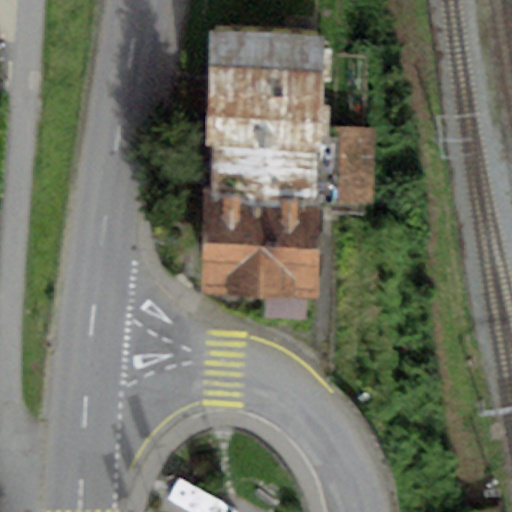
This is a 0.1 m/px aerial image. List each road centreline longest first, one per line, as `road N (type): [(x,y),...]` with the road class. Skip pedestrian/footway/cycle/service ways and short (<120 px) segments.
road 1 (primary): [(139,0),(88,353)]
road 2 (residential): [(88,353),(222,365),(270,380),(327,429),(359,511)]
road 3 (primary): [(88,353),(78,511)]
